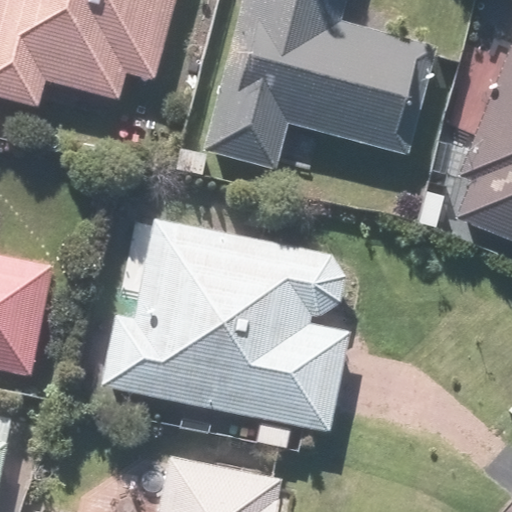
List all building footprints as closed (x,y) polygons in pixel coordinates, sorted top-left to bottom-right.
[(0,0),(0,107),(30,116),(39,82),(114,101),(121,74),(148,82),(169,0),(0,0)] [(340,0),(236,0),(197,152),(269,171),(281,122),(400,153),(428,46),(335,22),(340,0)] [(511,7),(446,177),(460,182),(446,216),(511,241),(511,7)] [(321,435),(339,332),(307,325),(309,325),(312,324),(314,323),(317,321),(319,320),(321,318),(323,316),(325,314),(327,312),(329,310),(330,308),(332,306),(333,303),(334,301),(335,298),(335,296),(336,293),(336,290),(336,287),(336,285),(336,282),(335,279),(335,277),(334,274),(333,272),(332,269),(330,267),(329,265),(327,262),(325,260),(323,259),(322,257),(319,255),(317,254),(122,219),(92,394),(321,435)] [(0,372),(24,377),(46,264),(0,254),(0,372)] [(269,511),(275,480),(160,460),(151,511),(269,511)]
